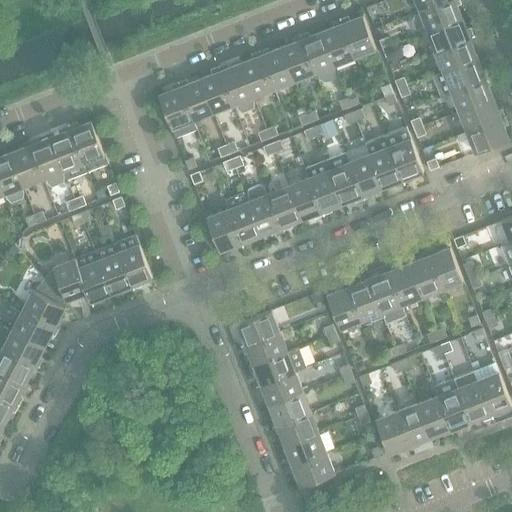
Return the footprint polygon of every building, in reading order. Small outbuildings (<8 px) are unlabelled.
[(462,17),(454,0),(445,0),(420,10),(421,12),(415,15),(412,21),(415,28),(421,31),(427,28),(428,31),(462,17)] [(445,0),(416,0),(420,10),(445,0)] [(378,12),(375,4),(366,7),(370,15),(378,12)] [(376,48),(363,14),(342,23),(354,56),(376,48)] [(469,37),(462,17),(428,31),(436,50),(469,37)] [(354,56),(342,23),(321,31),(334,64),(354,56)] [(334,64),(321,31),(301,38),(314,72),(317,71),(319,78),(325,81),(333,78),(335,71),(333,65),(334,64)] [(392,45),(389,36),(379,40),(383,48),(392,45)] [(477,58),(469,37),(436,50),(444,70),(477,58)] [(314,72),(301,38),(281,46),(294,80),(314,72)] [(395,53),(392,45),(383,48),(386,56),(395,53)] [(294,80),(281,46),(261,54),(274,88),(294,80)] [(274,88),(261,54),(241,62),(253,96),(274,88)] [(485,77),(477,58),(444,70),(433,75),(440,95),(452,91),(485,77)] [(253,96),(241,62),(220,70),(233,104),(235,103),(238,108),(242,112),(254,108),(254,102),(252,96),(253,96)] [(233,104),(220,70),(200,78),(213,112),(233,104)] [(408,85),(404,76),(395,80),(399,88),(408,85)] [(493,97),(485,77),(452,91),(459,110),(493,97)] [(213,112),(200,78),(180,86),(193,119),(213,112)] [(393,93),(390,84),(381,87),(385,96),(393,93)] [(411,93),(408,85),(399,88),(402,97),(411,93)] [(193,119),(180,86),(159,94),(172,128),(193,119)] [(397,102),(393,93),(385,96),(388,105),(397,102)] [(360,103),(356,94),(348,97),(351,106),(360,103)] [(351,106),(348,97),(339,100),(343,109),(351,106)] [(501,117),(493,97),(459,110),(467,131),(501,117)] [(365,117),(361,108),(353,111),(356,120),(365,117)] [(319,118),(315,110),(307,113),(311,122),(319,118)] [(356,120),(353,111),(344,114),(348,124),(356,120)] [(311,122),(307,113),(299,116),(302,125),(311,122)] [(423,125),(420,117),(411,120),(414,129),(423,125)] [(509,139),(501,117),(467,131),(475,152),(509,139)] [(338,134),(332,119),(312,127),(316,136),(324,133),(326,138),(338,134)] [(105,154),(92,120),(70,128),(84,162),(105,154)] [(278,134),(275,125),(266,128),(270,138),(278,134)] [(426,133),(423,125),(414,129),(417,137),(426,133)] [(406,126),(385,135),(402,179),(424,171),(406,126)] [(316,136),(312,127),(304,130),(308,140),(316,136)] [(84,162),(70,128),(51,136),(64,170),(84,162)] [(270,138),(266,128),(258,132),(261,141),(270,138)] [(402,179),(385,135),(366,142),(370,153),(369,153),(382,187),(402,179)] [(64,170),(51,136),(30,144),(43,178),(46,177),(47,182),(52,186),(64,182),(64,176),(62,170),(64,170)] [(284,148),(280,139),(272,143),(276,152),(284,148)] [(238,150),(234,141),(226,144),(230,153),(238,150)] [(276,152),(272,143),(263,146),(267,155),(276,152)] [(43,178),(30,144),(10,152),(23,186),(43,178)] [(230,153),(226,144),(218,147),(222,157),(230,153)] [(23,186),(10,152),(0,155),(0,185),(3,193),(5,193),(7,198),(12,202),(23,197),(24,191),(22,186),(23,186)] [(382,187),(369,153),(349,161),(362,195),(382,187)] [(244,164),(240,155),(232,158),(235,168),(244,164)] [(197,166),(193,158),(185,161),(188,169),(197,166)] [(235,168),(232,158),(223,162),(227,171),(235,168)] [(438,166),(435,158),(427,161),(430,170),(438,166)] [(342,202),(329,169),(326,159),(306,167),(309,176),(308,177),(321,210),(342,202)] [(362,195),(349,161),(329,169),(342,202),(362,195)] [(202,180),(199,172),(191,175),(194,183),(202,180)] [(321,210),(308,177),(288,185),(301,218),(321,210)] [(119,191),(116,183),(108,186),(111,194),(119,191)] [(281,226),(268,193),(267,193),(265,188),(260,184),(249,189),(248,195),(250,200),(248,200),(245,191),(244,191),(261,234),(281,226)] [(301,218),(288,185),(268,193),(281,226),(301,218)] [(261,234),(244,191),(225,199),(229,208),(228,208),(241,242),(261,234)] [(87,204),(83,195),(74,198),(78,207),(87,204)] [(125,205),(122,200),(121,197),(113,200),(116,208),(125,205)] [(78,207),(74,198),(66,202),(70,211),(78,207)] [(241,242),(228,208),(207,217),(220,250),(241,242)] [(92,218),(88,209),(80,212),(84,221),(92,218)] [(46,220),(42,211),(34,214),(38,223),(46,220)] [(84,221),(80,212),(72,216),(75,225),(84,221)] [(38,223),(34,214),(26,217),(29,226),(38,223)] [(511,239),(511,215),(502,220),(510,241),(511,239)] [(153,276),(136,233),(115,242),(131,285),(153,276)] [(465,244),(462,236),(453,239),(457,247),(465,244)] [(131,285),(115,242),(95,250),(111,292),(131,285)] [(450,246),(429,255),(442,288),(463,280),(450,246)] [(111,292),(95,250),(76,257),(79,266),(77,267),(86,292),(90,301),(111,292)] [(442,288),(429,255),(408,262),(422,296),(442,288)] [(86,292),(77,267),(79,266),(76,257),(53,266),(54,267),(44,279),(63,301),(86,292)] [(464,263),(470,280),(479,277),(473,260),(464,263)] [(422,296),(408,262),(389,270),(402,304),(422,296)] [(402,304),(389,270),(368,278),(383,317),(384,317),(382,311),(402,304)] [(482,285),(479,277),(470,280),(473,288),(482,285)] [(383,317),(368,278),(348,286),(361,319),(368,317),(369,320),(372,321),(383,317)] [(62,304),(63,301),(44,279),(34,290),(33,289),(22,309),(55,326),(65,305),(62,304)] [(361,319),(348,286),(327,294),(340,328),(361,319)] [(323,299),(319,291),(311,294),(314,302),(323,299)] [(495,316),(491,308),(482,311),(486,320),(495,316)] [(45,345),(55,326),(22,309),(13,328),(45,345)] [(279,330),(271,309),(238,322),(246,343),(279,330)] [(480,323),(477,315),(468,318),(472,326),(480,323)] [(498,325),(495,316),(486,320),(489,328),(498,325)] [(336,332),(333,324),(324,327),(327,335),(336,332)] [(447,336),(444,327),(436,330),(439,339),(447,336)] [(35,364),(45,345),(13,328),(3,347),(35,364)] [(485,337),(482,328),(474,332),(477,340),(485,337)] [(287,351),(279,330),(246,343),(254,364),(287,351)] [(439,339),(436,330),(427,333),(431,342),(439,339)] [(339,340),(336,332),(327,335),(331,344),(339,340)] [(453,350),(449,341),(441,344),(444,353),(453,350)] [(407,351),(403,342),(395,346),(399,355),(407,351)] [(444,353),(441,344),(432,348),(436,356),(444,353)] [(399,355),(395,346),(387,349),(390,358),(399,355)] [(0,370),(25,383),(35,364),(3,347),(0,352),(0,370)] [(511,357),(507,349),(498,352),(501,360),(511,357)] [(295,371),(287,351),(254,364),(262,384),(295,371)] [(413,366),(409,357),(401,360),(404,369),(413,366)] [(511,366),(511,360),(511,357),(501,360),(505,369),(511,366)] [(365,368),(362,359),(354,362),(357,371),(365,368)] [(404,369),(401,360),(392,363),(396,372),(404,369)] [(478,379),(477,379),(491,413),(511,405),(495,362),(474,370),(478,379)] [(352,372),(349,364),(340,368),(343,376),(352,372)] [(0,394),(15,402),(25,383),(0,370),(0,394)] [(303,391),(295,371),(262,384),(269,404),(303,391)] [(355,380),(352,372),(343,376),(346,384),(355,380)] [(371,381),(367,373),(359,376),(362,385),(371,381)] [(491,413),(477,379),(457,387),(470,421),(491,413)] [(470,421),(457,387),(437,395),(450,428),(470,421)] [(311,411),(303,391),(269,404),(277,424),(311,411)] [(0,418),(5,421),(15,402),(0,394),(0,418)] [(450,428),(437,395),(417,403),(430,436),(450,428)] [(430,436),(417,403),(397,411),(410,444),(430,436)] [(368,412),(364,404),(355,408),(359,416),(368,412)] [(319,431),(311,411),(277,424),(285,444),(319,431)] [(410,444),(397,411),(376,419),(389,452),(410,444)] [(371,421),(368,412),(359,416),(362,425),(371,421)] [(327,452),(319,431),(285,444),(293,465),(327,452)] [(383,454),(380,446),(371,449),(375,457),(383,454)] [(335,473),(327,452),(293,465),(301,486),(335,473)]
